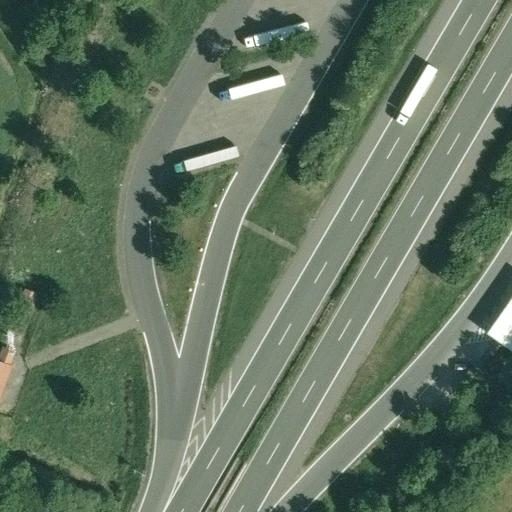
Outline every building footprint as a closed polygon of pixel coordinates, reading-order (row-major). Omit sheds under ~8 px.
[(294,127),(307,98),(295,93),(282,122),(294,127)] [(175,169),(211,162),(209,150),(172,158),(175,169)] [(511,217),(498,241),(511,249),(511,246),(511,217)] [(14,303),(29,309),(35,294),(20,288),(14,303)] [(0,360),(10,364),(14,351),(0,346),(0,360)] [(0,394),(10,366),(0,361),(0,394)]
